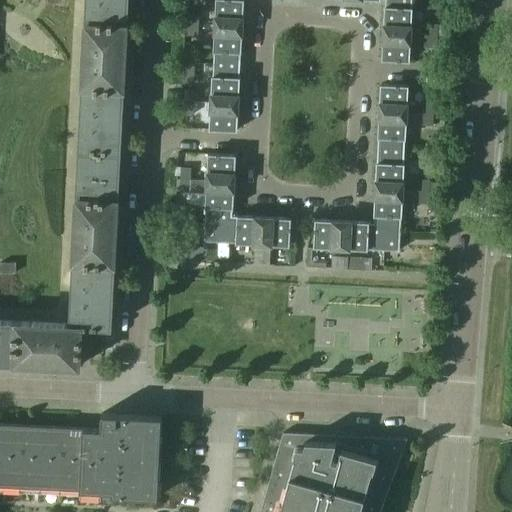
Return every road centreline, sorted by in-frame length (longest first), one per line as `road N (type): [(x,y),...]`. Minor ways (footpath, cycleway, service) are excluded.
road 1 (tertiary): [(458,410),(487,76)]
road 2 (residential): [(134,394),(146,137)]
road 3 (residential): [(258,143),(257,176),(270,192),(341,196),(354,180),(359,70)]
road 4 (residential): [(359,70),(359,34),(346,20),(276,19),(264,38),(258,143)]
road 5 (residential): [(223,398),(458,410)]
road 6 (residential): [(146,137),(152,0)]
road 7 (residential): [(134,394),(0,387)]
road 8 (residential): [(359,70),(487,76)]
